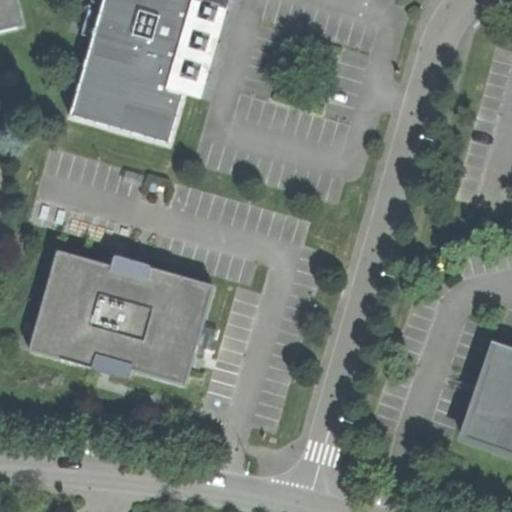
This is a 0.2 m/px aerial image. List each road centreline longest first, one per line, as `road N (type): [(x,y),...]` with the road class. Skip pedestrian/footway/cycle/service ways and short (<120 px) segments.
road 1 (residential): [(308,504),(446,29),(466,0)]
road 2 (residential): [(308,504),(123,474),(0,465)]
